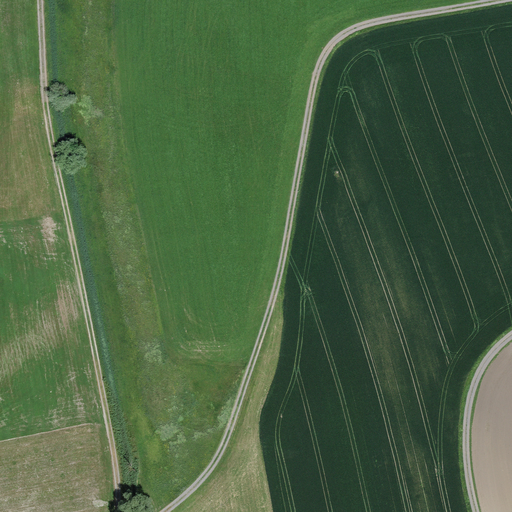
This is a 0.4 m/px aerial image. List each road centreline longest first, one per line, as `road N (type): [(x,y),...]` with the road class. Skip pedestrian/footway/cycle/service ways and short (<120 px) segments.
road 1 (track): [(508,0),(341,32),(323,58),(276,292),(233,426),(205,478),(167,511)]
road 2 (track): [(125,511),(77,212),(54,0)]
road 3 (track): [(482,511),(467,411),(486,357),(511,332)]
